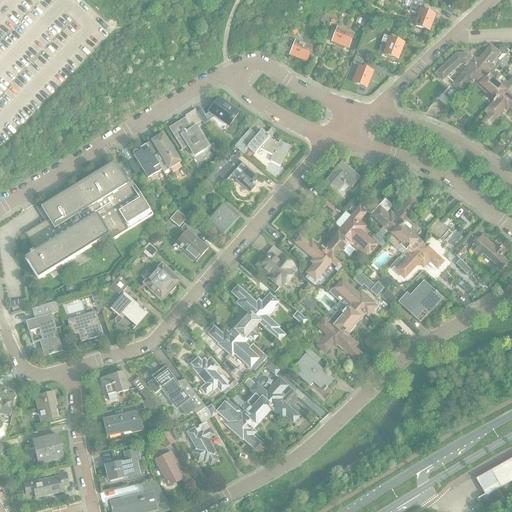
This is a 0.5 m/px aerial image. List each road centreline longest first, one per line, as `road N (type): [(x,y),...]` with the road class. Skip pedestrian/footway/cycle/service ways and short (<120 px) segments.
road 1 (residential): [(192,511),(296,457),(417,346),(511,297)]
road 2 (residential): [(334,136),(163,332),(143,348),(70,370)]
road 3 (residential): [(0,206),(218,74),(241,68)]
road 4 (residential): [(334,136),(445,175),(511,230)]
road 5 (secondary): [(511,415),(348,511)]
road 6 (residential): [(511,180),(432,129),(366,113)]
road 7 (secondary): [(385,511),(511,435)]
road 8 (residential): [(70,370),(94,511)]
road 9 (residential): [(366,113),(299,89),(267,66),(241,68)]
road 10 (residential): [(241,68),(247,93),(334,136)]
road 11 (residential): [(70,370),(31,373),(0,298)]
